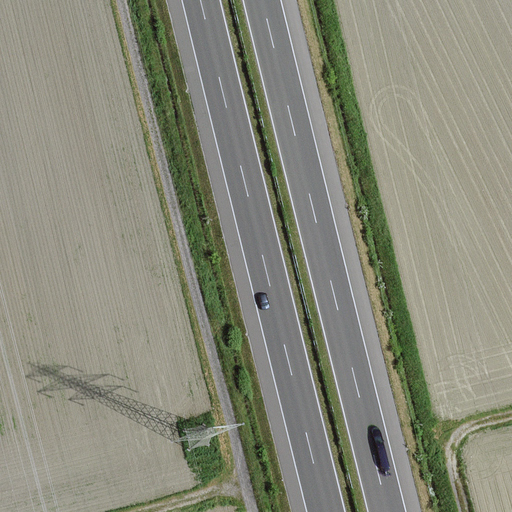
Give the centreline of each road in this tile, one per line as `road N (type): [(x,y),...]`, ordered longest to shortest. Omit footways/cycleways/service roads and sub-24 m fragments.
road 1 (unclassified): [(250,511),(123,0)]
road 2 (motorway): [(200,0),(325,511)]
road 3 (motorway): [(387,511),(263,0)]
road 4 (track): [(511,413),(469,424),(451,440),(461,511)]
